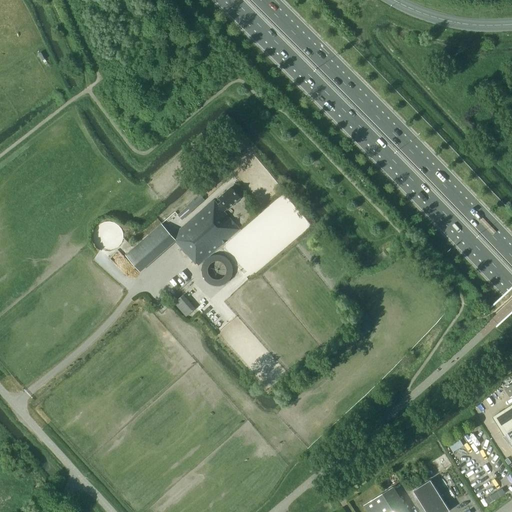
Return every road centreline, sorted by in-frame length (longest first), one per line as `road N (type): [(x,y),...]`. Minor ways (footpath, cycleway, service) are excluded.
road 1 (trunk): [(234,0),(511,293)]
road 2 (trunk): [(511,251),(261,0)]
road 3 (unclassified): [(111,511),(14,405)]
